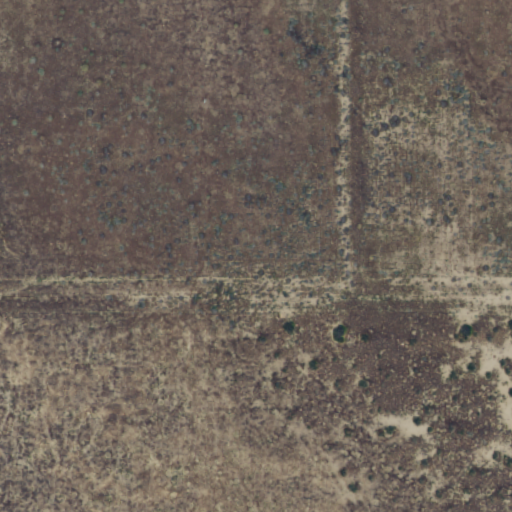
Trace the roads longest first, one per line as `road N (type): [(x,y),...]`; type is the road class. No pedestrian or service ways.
road 1 (residential): [(0,282),(511,279)]
road 2 (residential): [(349,0),(359,282)]
